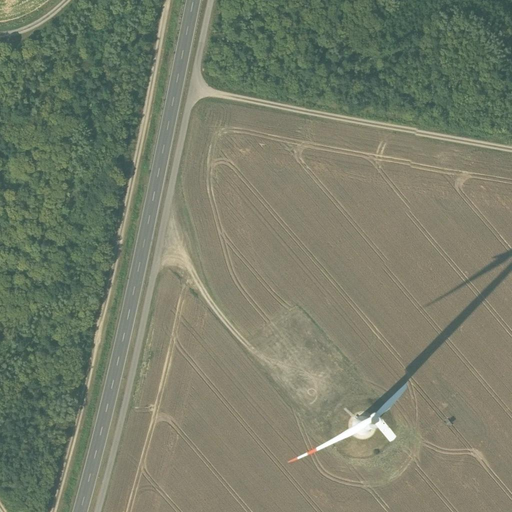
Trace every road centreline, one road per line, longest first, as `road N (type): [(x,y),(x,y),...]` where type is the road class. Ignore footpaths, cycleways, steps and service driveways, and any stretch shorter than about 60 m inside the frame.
road 1 (track): [(50,511),(84,389),(165,0)]
road 2 (track): [(96,511),(209,0)]
road 3 (secondary): [(81,511),(191,0)]
road 4 (track): [(511,150),(191,93)]
